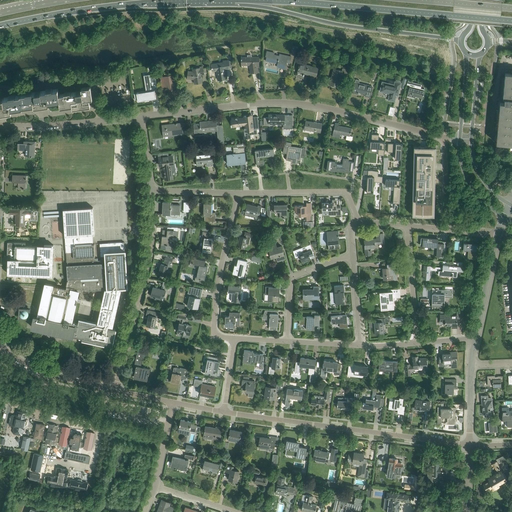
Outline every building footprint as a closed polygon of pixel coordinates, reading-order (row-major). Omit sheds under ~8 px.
[(274,53),(267,51),(266,56),(267,56),(266,61),(272,62),(272,63),(272,62),(278,63),(278,66),(285,68),(287,61),(290,62),(291,57),(280,54),(279,56),(273,55),(274,53)] [(259,57),(252,57),(252,55),(248,55),(248,57),(241,57),(241,62),(249,62),(251,73),(258,72),(257,62),(258,62),(259,62),(259,57)] [(211,63),(213,71),(217,70),(218,80),(227,78),(225,69),(230,68),(228,60),(223,60),(223,61),(211,63)] [(300,63),(296,76),(303,78),(304,73),(316,76),(318,68),(300,63)] [(201,74),(204,74),(203,68),(200,68),(200,67),(192,69),(193,71),(188,71),(187,78),(194,79),(195,83),(202,82),(201,74)] [(511,73),(511,68),(511,67),(506,67),(503,97),(499,96),(499,97),(500,97),(500,102),(499,102),(498,106),(499,107),(499,110),(498,110),(497,114),(499,115),(498,118),(497,118),(497,122),(498,123),(498,126),(496,126),(496,131),(497,131),(497,134),(496,134),(495,139),(497,139),(496,143),(495,142),(495,144),(495,143),(511,144),(511,73)] [(334,68),(329,85),(330,85),(330,84),(338,86),(338,87),(341,76),(347,77),(350,77),(351,72),(348,72),(349,69),(342,68),(342,70),(334,68)] [(156,98),(154,90),(152,91),(153,92),(152,92),(151,88),(154,87),(154,89),(157,88),(155,74),(148,75),(149,82),(145,83),(147,93),(137,94),(136,93),(134,94),(135,100),(138,99),(138,100),(138,101),(142,101),(142,100),(151,98),(152,99),(156,98)] [(177,95),(176,86),(175,81),(179,81),(178,74),(169,75),(170,77),(160,78),(161,84),(167,83),(169,96),(177,95)] [(354,84),(353,91),(365,94),(365,96),(369,97),(372,86),(358,83),(359,80),(355,79),(354,84)] [(398,95),(401,83),(401,81),(396,80),(395,85),(382,82),(380,91),(390,93),(388,100),(394,101),(396,95),(398,95)] [(410,85),(407,97),(414,99),(415,95),(423,97),(425,89),(410,85)] [(81,88),(82,91),(84,106),(90,105),(89,99),(91,98),(89,86),(81,88)] [(63,105),(61,94),(59,94),(58,88),(40,91),(42,105),(49,104),(48,101),(59,100),(59,101),(60,101),(60,105),(63,105)] [(78,106),(76,92),(76,91),(61,94),(63,105),(72,103),(72,107),(78,106)] [(37,106),(35,92),(20,94),(20,95),(21,95),(22,105),(33,103),(34,106),(37,106)] [(21,95),(20,95),(3,97),(3,98),(5,112),(11,112),(11,108),(22,106),(22,107),(23,106),(22,105),(21,95)] [(264,117),(263,125),(264,125),(268,125),(268,123),(283,124),(283,128),(291,128),(292,128),(293,115),(268,114),(268,115),(269,115),(269,117),(264,117)] [(232,119),(233,126),(244,125),(245,131),(249,130),(249,134),(257,133),(257,129),(259,128),(258,116),(251,117),(250,116),(251,115),(244,116),(244,117),(238,118),(238,117),(234,117),(234,118),(232,118),(232,119)] [(200,123),(194,124),(195,133),(217,131),(218,146),(224,146),(222,125),(217,126),(216,120),(218,120),(200,122),(200,123)] [(320,132),(322,123),(305,120),(304,130),(320,132)] [(182,123),(163,125),(164,136),(183,134),(182,123)] [(335,124),(331,123),(329,130),(333,130),(332,136),(340,137),(340,134),(347,135),(346,139),(352,140),(353,139),(352,139),(353,136),(350,136),(351,128),(348,127),(347,127),(338,125),(338,123),(335,123),(335,124)] [(385,142),(378,141),(379,134),(372,134),(371,141),(370,141),(370,148),(379,148),(378,155),(384,155),(385,142)] [(18,143),(18,150),(23,150),(22,151),(26,151),(26,155),(35,155),(35,141),(27,141),(27,143),(18,143)] [(235,153),(226,154),(227,164),(240,163),(241,170),(247,169),(244,143),(236,144),(236,148),(233,148),(234,152),(235,152),(235,153)] [(402,144),(396,143),(395,144),(388,143),(387,152),(395,152),(395,159),(401,159),(402,144)] [(288,145),(286,159),(291,160),(291,159),(293,160),(293,163),(297,163),(297,164),(298,160),(300,160),(302,148),(293,146),(294,146),(288,145)] [(414,146),(412,215),(434,216),(435,199),(435,192),(435,170),(435,164),(436,146),(425,146),(420,146),(418,146),(416,146),(414,146)] [(255,150),(257,165),(260,165),(260,157),(269,156),(271,167),(276,167),(273,148),(255,150)] [(213,164),(211,151),(196,153),(197,165),(201,165),(202,165),(201,163),(202,163),(202,162),(207,162),(207,165),(213,164)] [(172,178),(171,165),(174,164),(173,155),(158,157),(159,159),(160,166),(164,165),(164,168),(163,168),(165,179),(167,179),(170,179),(170,178),(172,178)] [(335,161),(327,160),(326,169),(333,170),(334,168),(340,169),(340,168),(345,169),(344,170),(353,171),(354,162),(349,161),(349,158),(345,158),(345,161),(343,160),(342,164),(335,163),(335,161)] [(377,171),(368,170),(366,192),(373,193),(374,182),(382,182),(383,176),(377,176),(377,171)] [(10,181),(10,182),(18,182),(18,189),(26,189),(26,182),(27,182),(27,175),(13,175),(13,178),(10,178),(13,178),(13,181),(10,181)] [(386,179),(385,185),(394,186),(393,203),(399,203),(400,203),(401,185),(400,185),(400,186),(400,180),(386,179)] [(163,201),(162,214),(167,214),(167,215),(170,215),(170,214),(179,214),(180,205),(170,205),(171,202),(167,202),(163,201)] [(332,203),(322,203),(322,210),(329,210),(329,215),(341,215),(341,206),(337,206),(337,201),(332,201),(332,203)] [(212,212),(212,202),(211,202),(211,203),(201,203),(204,203),(204,213),(205,213),(205,221),(215,221),(215,216),(215,211),(215,212),(212,212)] [(287,217),(287,205),(276,205),(276,203),(271,203),(270,211),(280,211),(280,217),(287,217)] [(311,215),(311,203),(306,203),(306,206),(295,206),(295,212),(298,212),(298,216),(306,216),(306,221),(304,221),(304,227),(313,227),(313,215),(311,215)] [(247,204),(245,211),(244,215),(255,217),(255,219),(258,220),(259,216),(259,214),(261,206),(261,207),(258,206),(258,205),(257,206),(247,204)] [(45,283),(38,315),(31,313),(31,308),(18,307),(17,319),(30,320),(30,315),(34,316),(33,320),(32,327),(72,336),(73,335),(82,337),(82,339),(105,344),(105,342),(112,344),(116,329),(112,328),(121,287),(127,287),(125,251),(124,242),(100,243),(101,256),(106,255),(106,266),(101,266),(101,260),(98,260),(98,258),(95,258),(95,256),(94,244),(93,244),(92,234),(95,234),(93,207),(63,209),(65,229),(67,262),(68,278),(66,288),(45,283)] [(10,209),(10,214),(16,214),(15,225),(25,226),(25,217),(30,217),(30,220),(38,220),(38,210),(25,210),(25,209),(16,209),(10,209)] [(178,237),(178,231),(162,230),(167,230),(166,236),(162,236),(161,248),(166,249),(166,245),(168,245),(168,244),(170,244),(171,236),(178,237)] [(338,230),(327,231),(328,249),(327,249),(340,248),(338,230)] [(203,231),(201,239),(204,240),(203,247),(202,246),(202,251),(204,252),(204,251),(211,252),(213,238),(209,238),(210,232),(203,231)] [(238,242),(237,246),(245,248),(245,247),(246,247),(247,244),(245,244),(246,243),(249,244),(251,237),(252,237),(253,234),(245,232),(244,237),(240,236),(238,242)] [(377,239),(364,239),(366,255),(371,254),(371,250),(371,248),(376,248),(375,244),(384,243),(384,237),(387,237),(386,233),(383,234),(383,233),(377,234),(377,239)] [(438,243),(438,239),(428,238),(423,237),(422,246),(431,247),(437,247),(436,256),(440,257),(443,257),(443,251),(441,251),(441,244),(438,243)] [(285,259),(282,245),(277,246),(275,240),(267,242),(271,258),(276,257),(277,261),(285,259)] [(464,241),(463,248),(467,249),(467,250),(469,250),(469,259),(480,260),(481,250),(477,250),(478,242),(477,242),(477,243),(469,242),(470,241),(464,241)] [(7,246),(7,258),(10,258),(10,264),(8,264),(8,273),(14,273),(13,276),(22,277),(22,274),(52,275),(53,245),(44,244),(44,247),(38,247),(38,246),(25,246),(26,242),(8,242),(7,246)] [(297,251),(294,253),(295,257),(300,256),(302,261),(310,258),(309,256),(313,254),(309,244),(305,246),(306,248),(302,249),(302,248),(296,250),(297,251)] [(161,264),(159,273),(166,275),(168,266),(171,266),(172,262),(172,259),(173,256),(167,255),(166,258),(165,257),(164,260),(166,261),(165,265),(161,264)] [(204,266),(206,260),(191,257),(191,258),(194,259),(193,263),(199,265),(197,277),(196,276),(195,281),(200,282),(200,279),(201,279),(201,278),(205,279),(205,278),(206,278),(206,275),(206,272),(207,269),(208,266),(204,266)] [(235,264),(233,273),(239,275),(238,277),(243,278),(247,261),(238,259),(237,265),(235,264)] [(393,264),(387,264),(387,268),(383,268),(383,269),(384,279),(390,279),(390,280),(396,279),(396,269),(395,267),(395,266),(394,267),(393,264)] [(462,271),(463,267),(443,265),(443,267),(430,266),(430,265),(424,265),(422,279),(429,280),(430,270),(444,271),(444,274),(448,275),(448,276),(453,276),(453,274),(457,274),(457,270),(462,271)] [(265,286),(265,293),(268,294),(268,301),(271,301),(278,301),(278,292),(280,292),(280,284),(273,284),(273,287),(269,287),(265,286)] [(170,293),(172,287),(164,285),(163,289),(153,287),(151,296),(161,298),(161,297),(164,297),(165,295),(164,295),(165,294),(165,292),(166,293),(167,292),(170,293)] [(234,292),(234,301),(240,302),(240,293),(241,293),(241,286),(229,285),(228,292),(234,292)] [(331,297),(331,299),(331,300),(332,301),(332,302),(333,303),(334,304),(335,304),(336,304),(337,305),(338,303),(344,302),(343,292),(344,291),(344,285),(334,285),(334,292),(334,293),(333,293),(333,294),(332,295),(331,296),(331,297)] [(189,294),(187,306),(191,307),(190,308),(198,310),(202,289),(192,286),(189,286),(188,293),(190,293),(190,294),(189,294)] [(319,286),(314,286),(314,289),(303,289),(303,300),(319,299),(319,293),(319,286)] [(383,292),(379,292),(380,303),(382,303),(382,310),(388,310),(388,308),(393,308),(393,298),(400,297),(400,288),(388,289),(388,291),(383,292)] [(432,302),(432,306),(444,307),(444,304),(445,304),(445,302),(444,302),(445,294),(449,295),(449,297),(452,297),(452,290),(442,290),(441,294),(433,294),(433,293),(432,293),(432,302)] [(148,310),(147,314),(149,315),(147,325),(154,327),(156,317),(161,318),(163,313),(148,310)] [(278,326),(278,313),(277,313),(277,311),(278,311),(278,310),(265,310),(262,318),(263,318),(263,317),(270,320),(270,329),(277,330),(277,326),(278,326)] [(225,316),(224,325),(225,325),(225,324),(239,325),(240,312),(229,311),(230,312),(230,316),(225,316)] [(186,316),(185,316),(178,314),(177,319),(181,320),(180,323),(177,332),(176,331),(176,335),(180,336),(181,334),(185,335),(185,337),(189,338),(190,335),(192,326),(183,324),(184,320),(185,321),(186,316)] [(345,314),(331,315),(331,323),(340,322),(340,328),(348,327),(347,317),(345,317),(345,314)] [(447,314),(440,315),(440,324),(445,323),(445,325),(452,325),(452,327),(457,327),(457,321),(456,321),(456,318),(457,318),(457,315),(447,315),(447,314)] [(299,319),(299,320),(300,320),(299,324),(300,324),(300,322),(307,322),(306,329),(314,329),(314,324),(318,324),(318,325),(319,325),(319,315),(315,315),(314,315),(314,316),(314,317),(307,316),(307,317),(300,317),(300,316),(300,319),(299,319)] [(378,319),(369,320),(370,326),(376,326),(376,328),(375,328),(375,333),(383,332),(383,322),(385,322),(385,319),(378,320),(378,319)] [(244,350),(243,362),(252,363),(252,361),(262,362),(263,354),(253,353),(253,351),(244,350)] [(136,366),(134,377),(147,380),(150,368),(141,366),(143,359),(145,359),(146,353),(137,351),(134,366),(136,366)] [(439,360),(439,366),(445,365),(445,363),(451,363),(452,368),(457,367),(457,361),(455,361),(455,358),(457,358),(457,351),(451,352),(451,353),(442,354),(443,355),(439,355),(439,360)] [(284,362),(288,362),(288,356),(274,354),(273,357),(272,357),(271,367),(275,368),(279,369),(279,368),(280,358),(284,359),(284,362)] [(414,369),(422,368),(422,372),(428,372),(426,358),(418,359),(418,356),(413,357),(414,366),(410,366),(409,364),(405,365),(405,370),(401,370),(402,374),(405,373),(406,375),(411,375),(410,370),(414,370),(414,369)] [(379,360),(379,370),(392,370),(392,374),(397,374),(397,370),(398,361),(397,361),(397,357),(393,357),(393,360),(379,360)] [(292,367),(292,370),(295,371),(294,372),(299,373),(300,366),(309,367),(308,374),(314,375),(314,370),(316,361),(316,360),(310,359),(300,358),(300,362),(296,362),(295,368),(292,367)] [(207,360),(205,373),(220,376),(220,375),(219,375),(220,370),(214,369),(215,361),(207,360)] [(322,368),(321,375),(326,375),(327,369),(334,370),(334,373),(339,374),(340,364),(337,364),(337,363),(324,361),(323,368),(322,368)] [(355,365),(354,373),(367,375),(368,367),(355,365)] [(172,373),(170,382),(179,384),(181,376),(186,377),(187,369),(181,368),(174,367),(173,373),(172,373)] [(501,387),(501,382),(500,379),(497,379),(497,378),(497,377),(495,377),(494,376),(487,376),(487,385),(493,385),(493,387),(501,387)] [(194,379),(193,386),(201,387),(199,394),(213,397),(215,387),(206,385),(206,386),(202,385),(202,380),(194,379)] [(445,379),(445,389),(445,393),(454,394),(454,387),(456,387),(456,379),(445,379)] [(242,380),(242,383),(246,384),(245,393),(248,394),(248,397),(253,398),(255,381),(242,380)] [(279,390),(280,383),(274,382),(274,383),(268,382),(268,386),(266,386),(265,397),(268,398),(267,399),(271,399),(271,398),(274,398),(275,391),(276,391),(276,390),(279,390)] [(302,399),(303,389),(292,388),(292,387),(287,386),(285,405),(289,406),(290,397),(294,398),(302,399)] [(325,396),(324,396),(315,395),(313,395),(313,397),(312,397),(311,404),(316,405),(316,406),(322,407),(322,406),(324,406),(325,401),(328,401),(331,401),(333,389),(327,388),(327,390),(326,390),(325,396)] [(363,403),(362,408),(373,409),(374,405),(379,406),(383,406),(384,398),(380,398),(381,395),(376,394),(376,396),(372,396),(371,399),(366,399),(365,403),(363,403)] [(482,395),(484,414),(485,414),(487,414),(493,413),(492,397),(488,397),(488,395),(482,395)] [(341,408),(346,408),(346,410),(352,410),(352,411),(352,404),(353,398),(338,397),(338,400),(337,400),(337,407),(337,408),(341,409),(341,408)] [(390,400),(388,409),(394,410),(394,408),(398,409),(397,413),(404,414),(405,406),(403,406),(404,398),(399,397),(399,399),(395,398),(394,401),(390,400)] [(415,399),(414,408),(427,410),(426,414),(424,414),(423,423),(428,423),(429,414),(428,414),(430,401),(415,399)] [(438,412),(438,423),(442,423),(442,416),(449,416),(449,423),(448,423),(455,424),(455,413),(456,413),(456,407),(451,407),(451,409),(443,408),(443,407),(441,407),(441,412),(438,412)] [(511,410),(502,411),(502,421),(507,420),(507,427),(511,426),(511,410)] [(11,416),(9,423),(10,424),(15,425),(13,432),(14,433),(21,435),(22,435),(24,427),(26,428),(27,427),(28,426),(27,425),(28,420),(26,420),(27,413),(18,411),(17,416),(12,415),(11,416)] [(181,419),(178,432),(189,434),(190,431),(199,433),(201,426),(197,425),(191,424),(192,421),(181,419)] [(45,423),(37,422),(34,438),(42,439),(45,423)] [(48,424),(44,443),(54,445),(58,427),(48,424)] [(206,426),(204,438),(219,440),(222,427),(216,426),(216,428),(206,426)] [(70,428),(63,427),(59,446),(66,447),(70,428)] [(68,444),(67,448),(73,449),(78,450),(79,447),(82,431),(74,429),(74,433),(70,433),(69,439),(68,439),(67,444),(68,444)] [(230,429),(228,439),(234,440),(234,439),(239,440),(239,443),(243,444),(245,436),(241,435),(242,432),(230,429)] [(95,434),(86,432),(83,449),(92,451),(95,434)] [(30,441),(30,438),(25,436),(25,439),(23,439),(21,449),(28,450),(28,448),(30,442),(30,441)] [(260,438),(259,448),(274,450),(275,437),(270,436),(270,439),(267,439),(267,438),(256,437),(260,438)] [(307,447),(299,446),(299,442),(287,440),(285,448),(286,448),(285,454),(296,456),(296,457),(304,458),(307,447)] [(315,449),(313,458),(316,459),(315,460),(325,462),(325,460),(328,461),(328,460),(330,461),(330,460),(335,461),(338,449),(332,448),(331,452),(329,452),(315,449)] [(367,460),(363,459),(364,454),(354,452),(354,454),(349,454),(348,462),(360,464),(359,464),(357,476),(364,477),(366,466),(367,460)] [(32,463),(31,471),(42,473),(46,455),(35,453),(32,463)] [(78,454),(77,461),(89,463),(91,457),(78,454)] [(186,470),(188,460),(189,458),(194,459),(194,456),(185,454),(184,459),(173,457),(171,466),(186,470)] [(388,468),(387,475),(394,476),(395,472),(401,473),(401,470),(403,470),(403,466),(401,466),(402,463),(397,462),(397,459),(390,458),(388,468)] [(489,481),(482,485),(486,491),(491,488),(493,491),(499,487),(498,484),(506,480),(502,471),(505,471),(507,470),(507,469),(507,459),(498,459),(498,461),(496,462),(492,463),(498,473),(487,478),(489,481)] [(201,461),(204,462),(202,469),(211,471),(211,472),(217,473),(219,464),(205,460),(204,462),(201,461)] [(428,467),(427,481),(433,481),(433,476),(439,476),(439,474),(443,475),(443,473),(446,473),(449,478),(447,479),(450,484),(457,480),(454,475),(450,467),(439,467),(439,461),(433,461),(433,467),(428,467)] [(227,465),(226,471),(230,472),(228,479),(236,481),(239,471),(232,470),(233,466),(227,465)] [(49,476),(47,484),(65,487),(68,470),(57,467),(56,474),(55,473),(54,477),(49,476)] [(329,467),(328,476),(337,477),(338,468),(329,467)] [(254,470),(253,474),(256,475),(254,482),(258,483),(259,482),(261,483),(261,484),(267,485),(269,477),(259,475),(260,471),(254,470)] [(294,484),(294,487),(284,485),(285,478),(279,477),(276,492),(287,495),(287,493),(296,495),(298,485),(294,484)] [(71,480),(70,488),(86,491),(86,490),(87,489),(87,488),(88,486),(88,485),(87,484),(87,483),(82,482),(82,481),(81,480),(79,479),(78,480),(77,481),(71,480)] [(418,481),(415,481),(414,486),(410,485),(410,489),(417,490),(419,490),(420,486),(418,486),(418,485),(418,484),(419,484),(419,482),(418,481)] [(359,511),(363,498),(356,497),(354,503),(340,500),(341,493),(332,491),(330,498),(336,499),(333,511),(335,511),(344,511),(345,509),(355,511),(354,511),(359,511)] [(397,511),(398,510),(399,510),(399,504),(399,500),(401,500),(401,501),(410,502),(410,495),(399,494),(399,493),(387,492),(386,498),(389,499),(387,511),(397,511)] [(302,509),(303,509),(303,511),(309,511),(310,511),(315,511),(317,504),(312,503),(313,496),(306,494),(304,501),(302,509)] [(162,500),(157,511),(171,511),(173,507),(169,506),(170,503),(162,500)]
